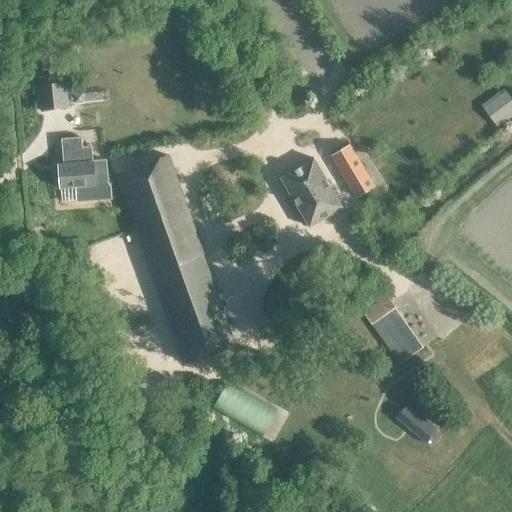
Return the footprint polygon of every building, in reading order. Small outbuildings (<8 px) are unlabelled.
[(66,81),(38,84),(40,110),(68,107),(66,81)] [(64,138),(64,144),(66,160),(61,161),(62,185),(78,184),(79,197),(109,195),(108,182),(105,182),(104,173),(93,174),(91,144),(81,145),(81,137),(64,138)] [(352,144),(334,154),(358,195),(375,185),(352,144)] [(187,362),(235,345),(167,152),(118,169),(187,362)] [(310,224),(343,205),(314,156),(282,175),(310,224)] [(422,346),(395,307),(396,307),(387,294),(363,311),(399,363),(422,346)]
